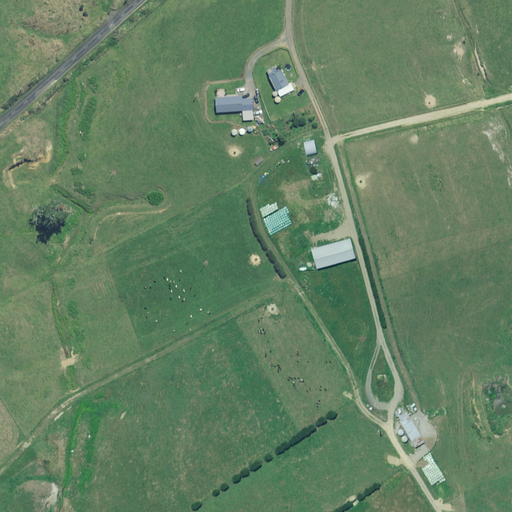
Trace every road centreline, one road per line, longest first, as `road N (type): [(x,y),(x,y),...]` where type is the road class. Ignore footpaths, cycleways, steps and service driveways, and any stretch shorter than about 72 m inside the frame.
road 1 (track): [(0,473),(62,408),(212,322)]
road 2 (track): [(326,141),(511,100)]
road 3 (unclassified): [(0,122),(140,0)]
